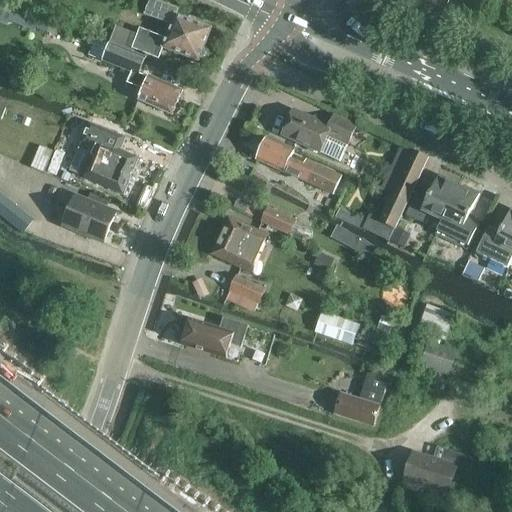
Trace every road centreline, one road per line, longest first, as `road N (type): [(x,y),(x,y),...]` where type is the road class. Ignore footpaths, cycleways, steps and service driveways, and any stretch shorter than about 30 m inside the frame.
road 1 (residential): [(61,511),(165,224),(251,62)]
road 2 (residential): [(511,179),(251,62)]
road 3 (tertiary): [(291,19),(329,59),(511,125)]
road 4 (motorway): [(124,511),(0,416)]
road 5 (tertiary): [(511,103),(388,55)]
